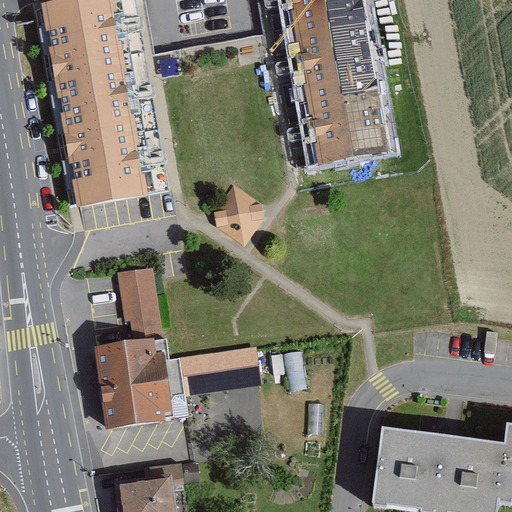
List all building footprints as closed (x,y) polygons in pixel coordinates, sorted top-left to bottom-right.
[(80,206),(148,195),(167,191),(135,0),(104,0),(49,9),(80,206)] [(278,0),(306,169),(397,154),(372,0),(278,0)] [(261,207),(235,189),(216,217),(218,227),(244,245),(263,218),(261,207)] [(154,267),(118,272),(119,276),(125,321),(132,320),(135,345),(164,342),(154,267)] [(122,347),(99,351),(110,429),(184,419),(189,418),(186,395),(181,358),(169,360),(166,341),(164,342),(135,345),(122,347)] [(255,347),(181,358),(186,395),(259,385),(261,384),(255,347)] [(511,425),(507,425),(504,446),(460,440),(451,439),(419,435),(384,430),(374,507),(384,509),(385,503),(422,508),(421,511),(447,511),(448,511),(453,511),(495,511),(497,504),(511,505),(511,499),(511,425)] [(144,470),(146,482),(172,478),(173,487),(184,485),(182,464),(144,470)] [(146,482),(117,486),(120,511),(176,511),(173,487),(172,478),(146,482)]
